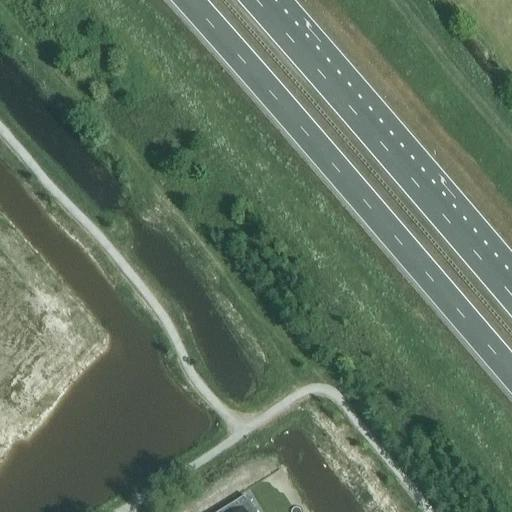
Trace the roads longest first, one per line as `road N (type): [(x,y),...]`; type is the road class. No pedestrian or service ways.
road 1 (trunk): [(187,0),(511,374)]
road 2 (trunk): [(511,300),(252,0)]
